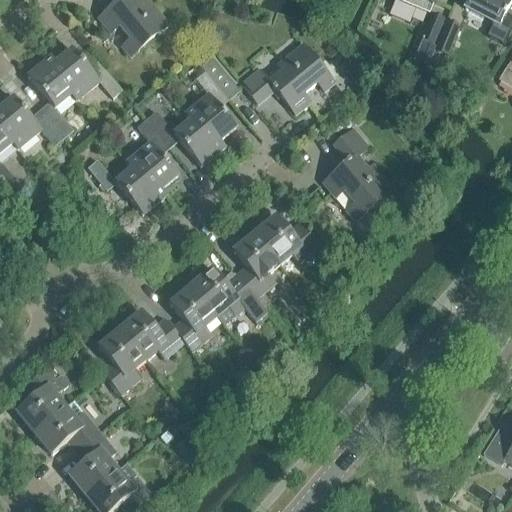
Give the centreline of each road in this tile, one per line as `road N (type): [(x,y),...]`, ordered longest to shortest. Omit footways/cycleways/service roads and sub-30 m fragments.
road 1 (residential): [(26,315),(57,291),(132,267),(269,144)]
road 2 (tertiary): [(301,511),(397,399)]
